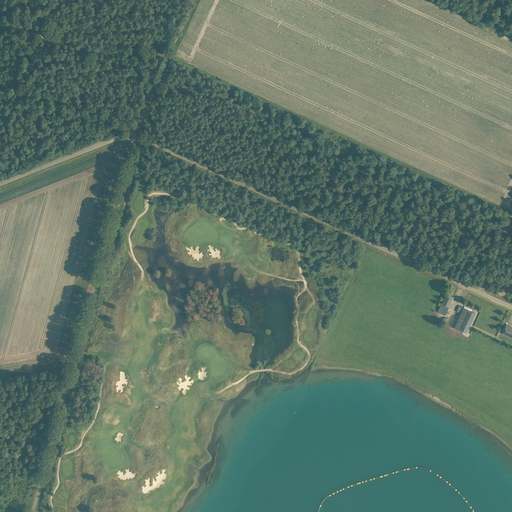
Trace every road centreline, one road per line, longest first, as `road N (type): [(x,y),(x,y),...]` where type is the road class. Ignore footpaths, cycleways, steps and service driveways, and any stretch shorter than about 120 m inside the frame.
road 1 (unclassified): [(511,307),(133,133)]
road 2 (unclassified): [(133,133),(33,511)]
road 3 (track): [(133,133),(0,12)]
road 4 (track): [(133,133),(194,0)]
road 5 (unclassified): [(0,185),(133,133)]
